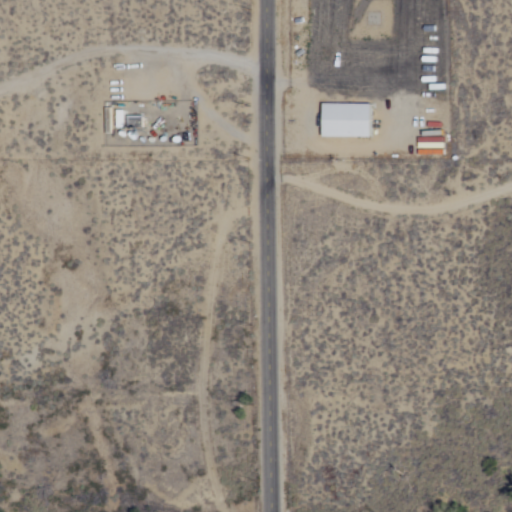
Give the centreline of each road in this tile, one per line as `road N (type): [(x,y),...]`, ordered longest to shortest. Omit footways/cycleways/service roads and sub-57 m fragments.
road 1 (residential): [(273,511),(265,0)]
road 2 (track): [(0,84),(103,50),(265,60)]
road 3 (track): [(511,184),(444,208),(386,206),(264,175)]
